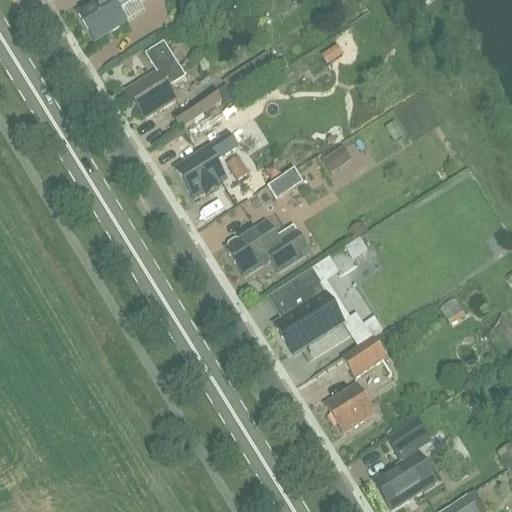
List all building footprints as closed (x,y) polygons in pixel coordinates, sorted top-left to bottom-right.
[(93,0),(94,2),(75,13),(94,43),(125,24),(118,12),(122,9),(137,0),(93,0)] [(240,36),(223,43),(230,59),(247,52),(240,36)] [(143,122),(174,102),(166,90),(184,78),(163,44),(144,56),(155,73),(125,92),(143,122)] [(323,54),(328,63),(347,54),(342,45),(323,54)] [(234,101),(234,102),(278,74),(266,56),(223,84),(225,87),(234,101)] [(179,132),(222,105),(214,92),(171,119),(179,132)] [(213,164),(237,149),(229,136),(205,151),(205,150),(174,170),(193,200),(224,181),(213,164)] [(276,204),(304,187),(295,173),(267,190),(276,204)] [(276,242),(266,227),(239,244),(236,243),(230,247),(230,250),(226,252),(244,281),(271,264),(278,276),(310,256),(294,231),(276,242)] [(354,262),(367,253),(359,241),(345,250),(354,262)] [(274,327),(293,357),(344,325),(320,287),(321,286),(312,271),(290,285),(304,308),(281,322),(274,327)] [(452,323),(471,314),(463,297),(444,306),(452,323)] [(354,382),(386,362),(372,340),(340,361),(354,382)] [(342,436),(373,416),(354,386),(323,405),(342,436)] [(372,482),(390,511),(436,483),(414,449),(427,441),(415,422),(385,441),(397,460),(399,459),(401,463),(372,482)] [(508,473),(511,470),(511,443),(496,454),(508,473)] [(467,498),(444,511),(475,511),(467,499),(467,498)]
